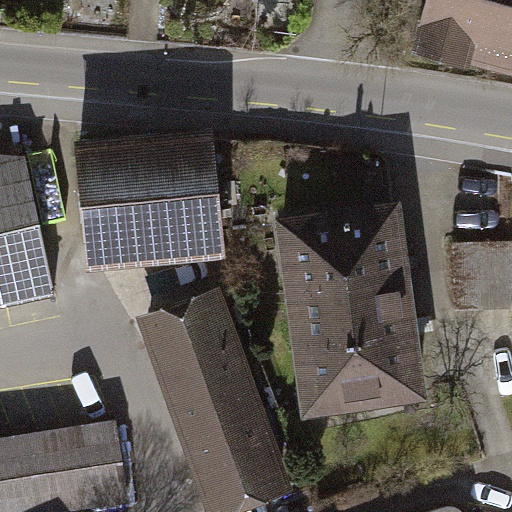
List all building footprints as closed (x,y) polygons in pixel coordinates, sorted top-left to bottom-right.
[(490,77),(508,0),(452,0),(437,65),(490,77)] [(511,0),(508,0),(490,77),(511,82),(511,0)] [(216,244),(206,136),(88,147),(97,254),(216,244)] [(0,152),(0,300),(50,290),(22,154),(0,152)] [(395,195),(272,215),(288,310),(410,290),(395,195)] [(410,290),(288,310),(305,409),(424,392),(410,290)] [(222,293),(136,319),(204,511),(222,511),(292,493),(222,293)] [(135,511),(121,433),(0,449),(0,511),(135,511)]
